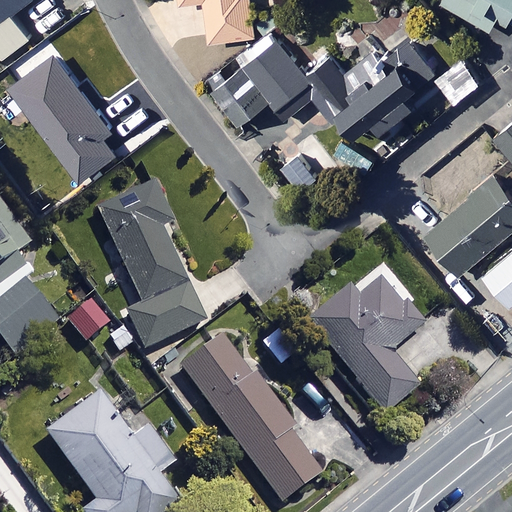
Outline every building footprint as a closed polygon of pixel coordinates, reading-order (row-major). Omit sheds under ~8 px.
[(22,0),(0,0),(0,60),(32,36),(11,9),(22,0)] [(203,0),(209,38),(252,32),(247,0),(203,0)] [(511,0),(442,0),(489,26),(498,9),(511,16),(511,0)] [(306,67),(280,32),(210,82),(236,118),(269,95),(283,114),(313,93),(329,115),(340,107),(359,133),(418,91),(415,86),(436,71),(412,39),(372,67),(363,55),(345,68),(331,49),(306,67)] [(123,145),(54,50),(10,83),(79,177),(123,145)] [(511,117),(493,132),(511,155),(511,117)] [(304,157),(291,146),(277,162),(312,192),(336,164),(314,145),(304,157)] [(511,224),(511,192),(493,171),(424,230),(459,270),(511,224)] [(167,219),(148,180),(92,207),(137,304),(121,311),(139,349),(201,320),(157,224),(167,219)] [(0,281),(21,267),(9,250),(21,241),(0,210),(0,281)] [(511,298),(511,246),(482,270),(508,302),(511,298)] [(21,267),(0,281),(0,352),(55,314),(21,267)] [(416,324),(377,277),(355,296),(347,285),(304,320),(380,411),(414,384),(386,350),(416,324)] [(106,319),(88,298),(61,320),(80,341),(106,319)] [(295,351),(277,326),(257,340),(276,365),(295,351)] [(219,337),(177,368),(275,503),(318,472),(219,337)] [(98,510),(95,511),(154,511),(171,500),(149,472),(169,458),(144,425),(126,438),(93,393),(40,432),(98,510)]
